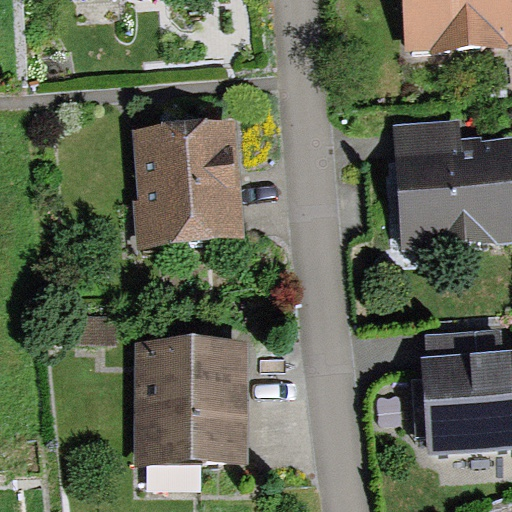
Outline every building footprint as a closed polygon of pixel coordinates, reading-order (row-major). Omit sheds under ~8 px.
[(511,0),(404,0),(408,50),(511,42),(511,0)] [(458,123),(396,127),(403,246),(511,239),(511,141),(460,145),(458,123)] [(134,131),(138,201),(132,204),(135,247),(246,240),(240,125),(134,131)] [(503,329),(427,333),(429,357),(423,358),(428,450),(511,444),(511,349),(504,350),(503,329)] [(247,342),(140,342),(139,461),(246,462),(247,342)]
